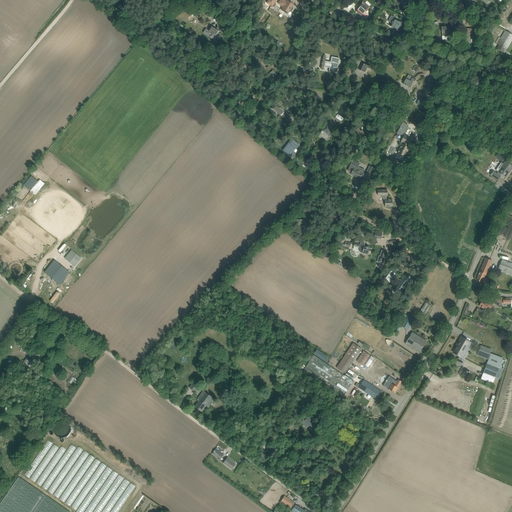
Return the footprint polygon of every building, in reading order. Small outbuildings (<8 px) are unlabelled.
[(283,0),(280,0),(278,4),(283,7),(281,10),(285,13),(286,11),(288,12),(289,11),(291,12),(293,8),(292,8),(293,7),(292,6),(293,5),(293,4),(291,3),(287,1),(286,2),(283,0)] [(362,16),(370,7),(363,1),(358,6),(359,7),(356,11),(362,16)] [(207,14),(217,21),(222,14),(211,8),(207,14)] [(511,8),(510,8),(503,24),(510,27),(511,23),(511,22),(511,8)] [(394,17),(391,16),(388,21),(391,23),(389,26),(396,29),(396,30),(399,32),(403,23),(401,21),(400,22),(393,19),(394,17)] [(206,29),(203,33),(209,37),(211,33),(215,36),(218,31),(219,29),(220,30),(222,28),(218,26),(216,29),(212,27),(209,31),(206,29)] [(449,37),(452,37),(452,29),(451,29),(451,27),(441,27),(442,36),(449,36),(449,37)] [(467,29),(466,43),(475,44),(476,29),(467,29)] [(497,49),(504,53),(511,39),(511,34),(504,31),(500,38),(498,37),(495,43),(499,45),(497,49)] [(330,68),(329,71),(337,72),(338,65),(339,58),(332,57),(331,62),(325,61),(326,56),(324,55),(321,69),(323,70),(324,67),(330,68)] [(201,70),(202,70),(206,73),(211,67),(207,64),(206,63),(201,70)] [(367,68),(370,69),(371,65),(368,64),(367,65),(362,63),(359,70),(365,73),(367,68)] [(268,75),(274,81),(279,76),(273,70),(268,75)] [(408,75),(403,84),(410,88),(414,81),(414,82),(416,79),(408,75)] [(322,100),(318,109),(321,110),(322,108),(324,108),(325,106),(323,106),(325,102),(326,102),(328,99),(324,96),(322,100)] [(416,104),(422,107),(425,100),(419,97),(416,104)] [(275,110),(280,114),(281,113),(282,115),(278,119),(282,122),(285,119),(289,122),(291,119),(286,115),(288,114),(284,111),(283,112),(282,111),(277,107),(275,110)] [(320,135),(327,140),(334,130),(327,125),(320,135)] [(353,131),(355,134),(357,133),(359,139),(363,137),(361,134),(364,133),(362,130),(360,131),(359,128),(353,131)] [(409,148),(407,147),(408,145),(409,145),(412,140),(404,135),(401,141),(404,143),(403,145),(402,144),(397,153),(404,157),(409,148)] [(292,138),(282,150),(290,156),(299,144),(292,138)] [(324,147),(320,145),(313,157),(321,162),(328,149),(325,148),(327,145),(326,144),(324,147)] [(356,166),(357,164),(352,161),(347,171),(351,173),(350,175),(354,176),(354,177),(357,178),(360,179),(362,177),(364,178),(363,178),(368,180),(374,168),(369,166),(366,173),(364,172),(365,170),(356,166)] [(511,167),(511,165),(509,164),(505,161),(496,174),(493,171),(490,175),(494,177),(498,180),(500,176),(501,174),(505,177),(510,169),(511,170),(511,167)] [(41,181),(32,192),(37,196),(46,186),(41,181)] [(385,200),(385,202),(385,207),(392,207),(392,205),(393,205),(393,202),(392,201),(392,200),(390,200),(390,199),(389,199),(388,199),(388,200),(387,200),(387,190),(382,190),(378,190),(378,196),(381,196),(381,198),(384,200),(385,200)] [(297,220),(296,227),(302,228),(302,227),(309,228),(309,222),(310,220),(311,220),(311,209),(303,209),(303,214),(305,214),(305,222),(303,222),(303,220),(297,220)] [(354,243),(353,246),(358,248),(358,250),(359,252),(368,254),(370,248),(369,248),(369,247),(368,247),(368,246),(367,247),(365,247),(363,246),(364,245),(364,244),(364,242),(360,242),(359,245),(354,243)] [(39,250),(37,252),(43,259),(45,257),(39,250)] [(71,250),(64,258),(74,267),(81,258),(71,250)] [(383,264),(384,259),(385,260),(387,252),(382,251),(380,256),(379,256),(377,262),(378,262),(378,263),(382,264),(383,264)] [(481,282),(486,284),(488,280),(483,277),(485,274),(486,274),(492,261),(485,258),(476,280),(481,283),(481,282)] [(497,271),(511,276),(510,278),(511,279),(511,263),(502,259),(497,271)] [(57,263),(53,268),(48,274),(53,278),(60,284),(69,273),(57,263)] [(394,266),(388,274),(393,277),(398,270),(394,266)] [(400,281),(393,290),(399,294),(411,278),(406,274),(401,280),(401,279),(400,281)] [(59,291),(55,296),(51,302),(54,304),(62,293),(59,291)] [(493,296),(490,301),(488,304),(482,300),(479,306),(485,310),(485,311),(488,313),(494,303),(496,305),(498,306),(502,300),(499,299),(493,296)] [(431,306),(425,302),(420,311),(426,314),(431,306)] [(396,324),(408,330),(414,320),(403,313),(396,324)] [(405,344),(415,350),(419,352),(426,341),(422,339),(412,333),(405,344)] [(458,342),(465,346),(466,346),(468,348),(471,343),(465,339),(461,337),(458,342)] [(49,351),(54,345),(49,341),(44,347),(49,351)] [(173,342),(170,346),(176,351),(179,347),(173,342)] [(454,353),(460,356),(462,358),(468,348),(466,346),(465,346),(458,342),(456,346),(457,347),(454,353)] [(361,349),(353,343),(336,368),(344,373),(361,349)] [(491,349),(481,345),(477,355),(488,359),(491,349)] [(317,350),(314,354),(325,361),(327,357),(317,350)] [(370,356),(363,351),(356,361),(363,366),(370,356)] [(483,373),(495,378),(499,379),(503,369),(506,361),(490,355),(487,363),(483,373)] [(303,371),(343,397),(353,382),(350,380),(352,376),(346,372),(344,376),(313,356),(303,371)] [(25,365),(30,369),(35,364),(29,359),(25,365)] [(368,374),(386,385),(385,387),(390,390),(394,393),(402,382),(398,379),(394,385),(390,382),(393,376),(374,364),(368,374)] [(356,377),(358,373),(350,367),(347,371),(356,377)] [(74,377),(70,381),(73,385),(78,381),(74,377)] [(357,383),(355,386),(376,400),(381,391),(364,380),(360,385),(357,383)] [(194,391),(198,385),(194,382),(189,388),(194,391)] [(195,407),(199,410),(202,412),(206,406),(208,407),(214,399),(213,398),(203,391),(197,399),(200,401),(195,407)] [(300,423),(307,428),(309,426),(313,428),(318,421),(314,419),(315,418),(309,414),(305,420),(303,418),(300,423)] [(70,430),(70,429),(70,428),(70,426),(69,425),(69,424),(68,423),(67,422),(66,422),(65,421),(63,421),(62,420),(61,420),(60,421),(59,421),(57,422),(56,423),(55,423),(55,424),(54,425),(54,426),(53,427),(53,428),(53,430),(53,431),(54,432),(54,433),(55,435),(56,435),(57,436),(58,437),(59,437),(62,438),(64,437),(65,437),(66,436),(67,436),(68,435),(69,434),(69,433),(70,432),(70,431),(70,430)] [(221,452),(226,446),(221,442),(216,448),(221,452)] [(219,460),(220,458),(223,454),(216,449),(212,454),(219,460)] [(231,470),(233,468),(236,464),(227,458),(224,462),(223,464),(231,470)] [(69,511),(18,477),(0,503),(0,511),(69,511)] [(281,501),(291,508),(294,504),(284,497),(281,501)]
